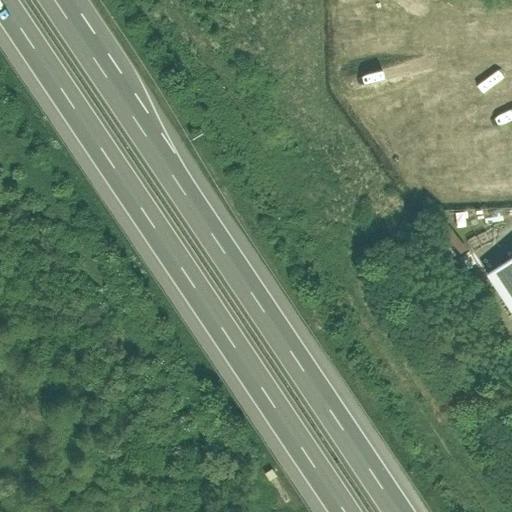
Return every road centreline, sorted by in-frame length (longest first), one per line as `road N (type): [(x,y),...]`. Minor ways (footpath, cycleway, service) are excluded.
road 1 (motorway): [(397,511),(52,0)]
road 2 (motorway): [(0,3),(342,511)]
